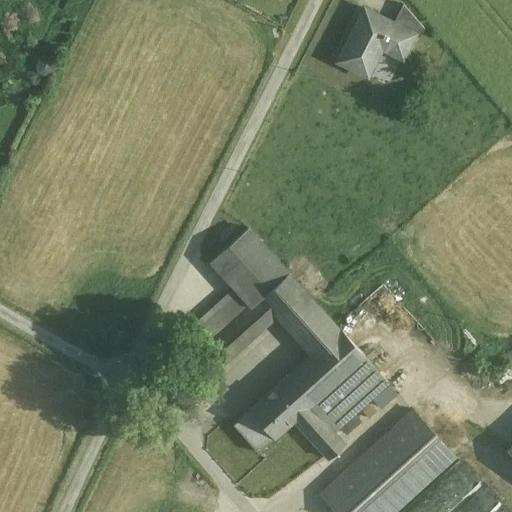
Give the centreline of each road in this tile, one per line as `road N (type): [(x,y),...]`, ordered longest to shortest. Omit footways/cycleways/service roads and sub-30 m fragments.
road 1 (unclassified): [(122,380),(316,0)]
road 2 (unclassified): [(239,511),(122,380)]
road 3 (unclassified): [(63,511),(122,380)]
road 4 (unclassified): [(122,380),(0,311)]
